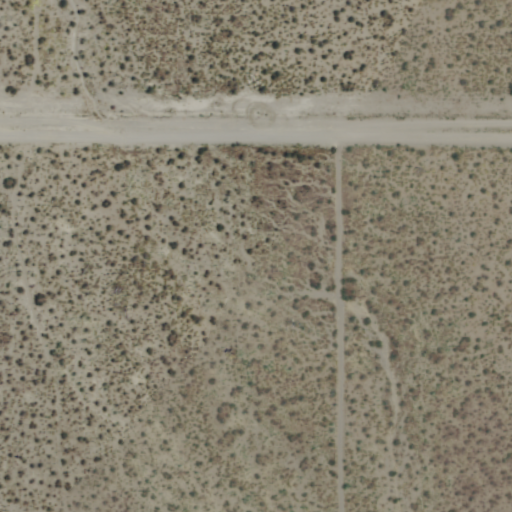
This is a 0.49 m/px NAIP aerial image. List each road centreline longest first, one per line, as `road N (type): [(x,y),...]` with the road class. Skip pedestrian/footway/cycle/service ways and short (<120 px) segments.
road 1 (residential): [(0,132),(511,131)]
road 2 (residential): [(341,132),(343,511)]
